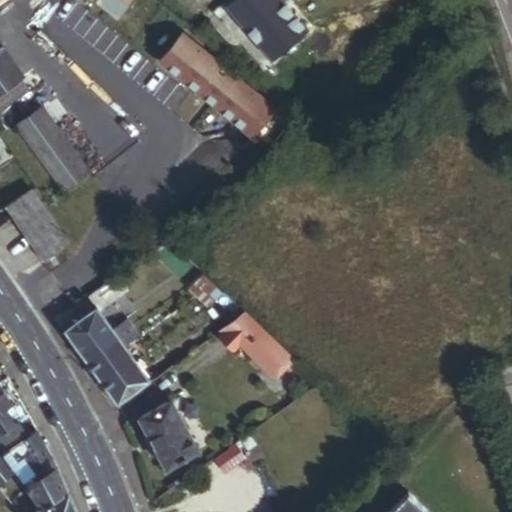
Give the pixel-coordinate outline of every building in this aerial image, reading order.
[(133,0),(95,0),(119,18),(133,0)] [(306,39),(270,0),(250,0),(229,19),(274,68),(306,39)] [(275,114),(182,39),(162,64),(242,130),(231,142),(243,152),(275,114)] [(0,91),(18,78),(0,53),(0,91)] [(89,175),(44,111),(12,134),(57,197),(89,175)] [(68,246),(32,193),(7,211),(43,264),(68,246)] [(98,308),(125,289),(120,283),(92,303),(97,309),(98,308)] [(102,313),(129,295),(125,289),(98,308),(102,313)] [(115,332),(102,313),(98,308),(97,309),(66,331),(83,355),(115,332)] [(291,356),(248,314),(224,332),(240,347),(246,341),(276,371),(291,356)] [(141,339),(128,322),(115,332),(128,348),(141,339)] [(135,358),(128,348),(115,332),(83,355),(102,382),(135,358)] [(160,341),(155,334),(149,339),(154,344),(160,341)] [(163,346),(160,341),(154,344),(158,350),(163,346)] [(120,407),(153,383),(135,358),(102,382),(120,407)] [(0,416),(5,413),(13,408),(0,388),(0,416)] [(202,450),(173,400),(140,420),(170,468),(202,450)] [(15,428),(5,413),(0,416),(0,450),(3,456),(12,450),(3,436),(15,428)] [(30,439),(20,425),(15,428),(3,436),(12,450),(30,439)] [(45,446),(39,433),(30,439),(38,451),(45,446)] [(60,474),(45,446),(38,451),(30,439),(12,450),(3,456),(11,466),(27,489),(60,474)] [(373,460),(382,450),(375,443),(365,453),(373,460)] [(247,461),(239,449),(219,463),(228,475),(247,461)] [(383,470),(393,460),(382,450),(373,460),(383,470)] [(0,475),(11,466),(3,456),(0,458),(0,475)] [(68,495),(60,474),(27,489),(30,496),(36,508),(68,495)] [(427,511),(408,492),(387,511),(427,511)] [(74,511),(68,495),(36,508),(30,496),(13,503),(19,511),(74,511)]
